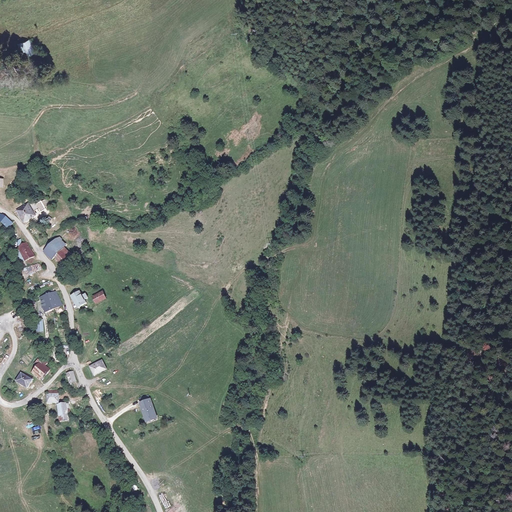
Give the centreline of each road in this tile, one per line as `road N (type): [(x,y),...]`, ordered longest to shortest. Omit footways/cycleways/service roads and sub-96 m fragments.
road 1 (unclassified): [(73,360),(71,318),(56,278),(16,219),(0,209)]
road 2 (unclassified): [(159,511),(73,360)]
road 3 (track): [(60,371),(40,409),(67,511)]
